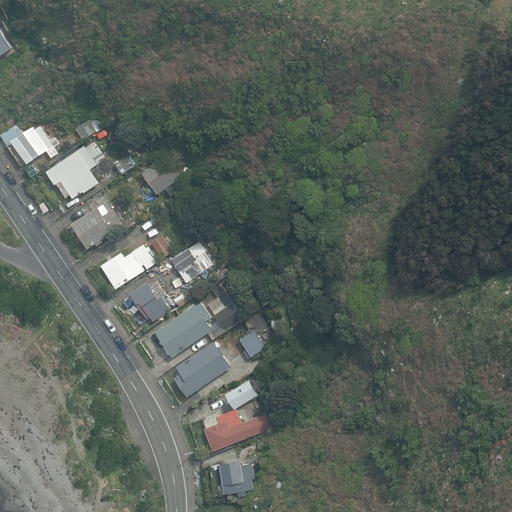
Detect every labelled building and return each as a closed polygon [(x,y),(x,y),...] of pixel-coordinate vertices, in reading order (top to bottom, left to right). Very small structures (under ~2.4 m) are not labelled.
[(3,33),(0,28),(0,58),(14,49),(4,33),(3,33)] [(91,119),(77,128),(85,140),(99,131),(91,119)] [(19,123),(2,135),(9,145),(14,141),(30,130),(27,126),(23,129),(19,123)] [(61,152),(42,126),(37,129),(35,126),(30,130),(14,141),(29,164),(48,151),(53,158),(61,152)] [(105,129),(98,133),(101,138),(108,134),(105,129)] [(63,180),(75,198),(99,181),(91,169),(107,158),(95,141),(87,147),(86,147),(86,146),(48,171),(57,184),(63,180)] [(116,164),(123,174),(138,165),(131,154),(116,164)] [(167,155),(144,173),(161,195),(168,189),(174,196),(189,184),(192,180),(196,172),(186,166),(182,174),(167,155)] [(50,209),(45,201),(40,205),(45,213),(50,209)] [(73,224),(89,249),(97,243),(99,246),(104,243),(103,240),(126,225),(115,209),(110,212),(104,204),(73,224)] [(153,242),(163,258),(174,251),(164,235),(153,242)] [(102,266),(117,289),(147,270),(144,266),(146,265),(148,269),(159,262),(156,256),(154,257),(151,252),(153,250),(150,246),(148,248),(145,244),(127,256),(123,252),(102,266)] [(173,260),(181,271),(198,260),(190,248),(173,260)] [(192,292),(204,285),(199,277),(188,284),(192,292)] [(261,299),(264,305),(269,303),(268,301),(278,296),(268,278),(247,289),(255,303),(261,299)] [(167,295),(158,281),(151,285),(149,281),(132,294),(147,316),(147,317),(148,316),(150,317),(152,316),(155,321),(173,309),(172,307),(176,304),(169,293),(167,295)] [(219,297),(209,304),(226,330),(245,317),(235,301),(233,302),(220,282),(213,287),(219,297)] [(197,305),(157,331),(174,357),(215,329),(209,320),(213,318),(203,303),(198,306),(197,305)] [(244,350),(249,358),(266,347),(255,330),(241,339),(247,348),(244,350)] [(176,377),(189,396),(233,366),(215,340),(178,366),(182,373),(176,377)] [(236,408),(259,394),(250,380),(227,394),(236,408)] [(244,422),(238,408),(219,416),(217,412),(203,417),(207,428),(206,428),(215,451),(272,428),(267,414),(244,422)] [(236,447),(241,459),(262,451),(258,439),(236,447)] [(242,465),(242,461),(221,464),(225,494),(239,492),(239,497),(248,496),(247,491),(254,490),(253,481),(257,481),(255,463),(242,465)]
